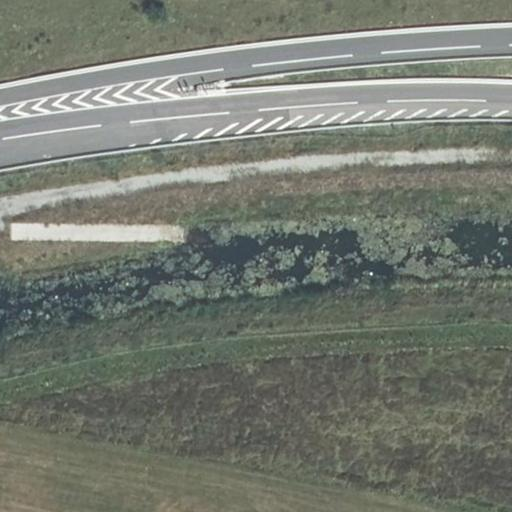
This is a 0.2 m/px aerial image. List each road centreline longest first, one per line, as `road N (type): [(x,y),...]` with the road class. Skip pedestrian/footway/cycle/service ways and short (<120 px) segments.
road 1 (motorway): [(0,93),(164,64),(511,32)]
road 2 (motorway): [(0,127),(302,94),(511,93)]
